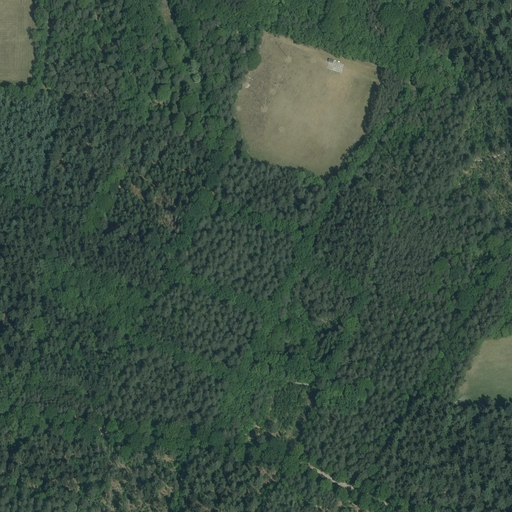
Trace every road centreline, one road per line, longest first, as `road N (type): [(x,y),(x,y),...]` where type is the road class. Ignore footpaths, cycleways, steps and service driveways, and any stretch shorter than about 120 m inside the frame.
road 1 (track): [(398,511),(291,459),(90,431)]
road 2 (track): [(360,494),(511,247)]
road 3 (track): [(170,274),(228,158),(325,194)]
road 4 (track): [(511,147),(475,161),(419,142),(409,149),(401,206),(375,266)]
road 5 (track): [(228,158),(140,127),(89,234)]
road 6 (track): [(5,420),(26,388),(49,220)]
road 7 (track): [(466,317),(361,299),(290,265)]
road 8 (track): [(175,263),(0,203)]
road 9 (track): [(233,379),(413,405)]
road 10 (track): [(90,431),(170,274)]
road 11 (track): [(409,149),(382,133),(342,186),(325,194),(305,234)]
road 12 (track): [(140,127),(68,101),(0,98)]
road 13 (track): [(319,390),(265,511)]
road 14 (track): [(432,146),(476,72),(511,48)]
road 15 (track): [(390,444),(511,479)]
road 16 (track): [(381,82),(409,86),(425,27),(442,0)]
road 17 (track): [(268,310),(213,417)]
